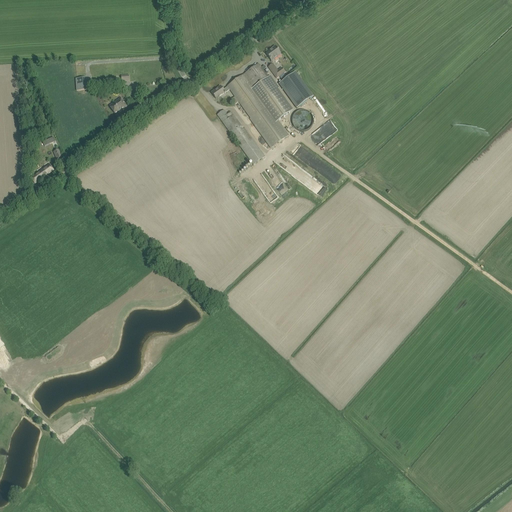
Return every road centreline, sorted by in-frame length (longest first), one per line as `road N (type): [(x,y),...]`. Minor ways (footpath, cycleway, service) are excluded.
road 1 (track): [(297,136),(511,291)]
road 2 (track): [(0,380),(57,436),(84,421),(91,426),(171,511)]
road 3 (unclassified): [(0,222),(189,86)]
road 4 (unclassified): [(189,86),(310,0)]
